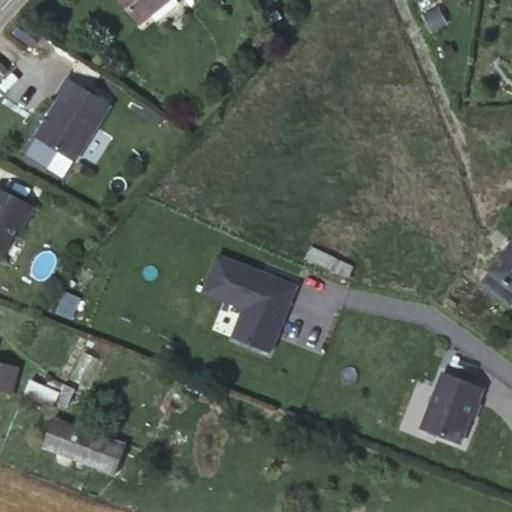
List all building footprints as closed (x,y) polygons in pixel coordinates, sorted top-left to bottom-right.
[(120,0),(140,23),(167,0),(120,0)] [(437,9),(424,16),(432,32),(446,25),(437,9)] [(60,94),(63,96),(37,136),(75,161),(112,105),(71,78),(60,94)] [(34,206),(0,187),(0,259),(16,230),(20,233),(34,206)] [(330,255),(335,246),(321,239),(316,249),(330,255)] [(511,242),(489,270),(490,272),(482,282),(509,304),(511,300),(511,242)] [(330,255),(316,249),(311,246),(306,256),(348,277),(353,266),(330,255)] [(264,271),(221,252),(205,288),(245,306),(232,335),(269,351),(298,286),(274,276),(269,278),(262,275),(264,271)] [(0,389),(10,392),(17,367),(0,362),(0,389)] [(444,372),(423,429),(460,443),(470,419),(473,420),(480,403),(478,402),(483,387),(444,372)] [(54,403),(59,392),(30,380),(24,395),(52,408),(54,403)] [(63,384),(59,392),(54,403),(65,407),(73,389),(63,384)] [(115,474),(126,445),(53,417),(42,446),(115,474)]
